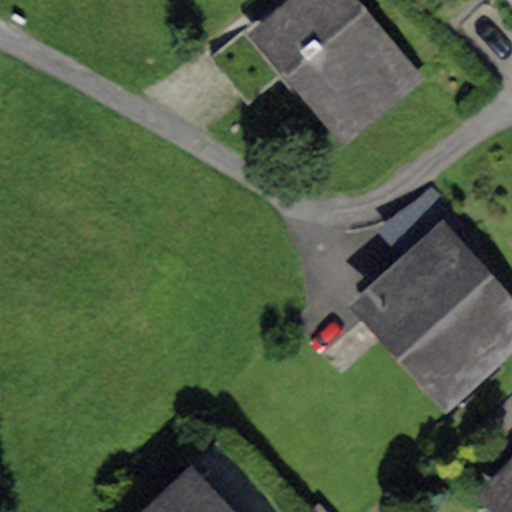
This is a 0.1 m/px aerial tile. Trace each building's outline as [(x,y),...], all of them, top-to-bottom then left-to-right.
[(303,0),(268,30),(345,123),(407,72),(346,0),(303,0)] [(210,54),(248,100),(285,70),(247,24),(210,54)] [(511,320),(443,244),(378,303),(464,398),(502,364),(485,346),(511,321),(511,320)] [(511,479),(502,490),(511,500),(511,479)] [(158,511),(219,511),(191,481),(158,511)]
